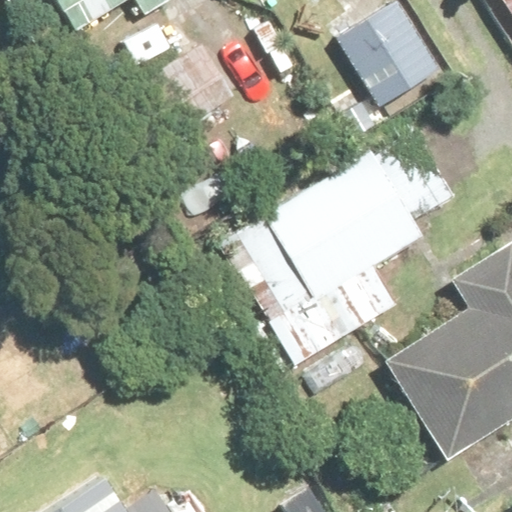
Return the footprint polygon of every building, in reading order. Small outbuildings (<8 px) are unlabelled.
[(173,0),(47,0),(66,32),(121,0),(135,0),(145,18),(174,1),(173,0)] [(393,0),(388,0),(344,24),(383,95),(430,68),(393,0)] [(511,0),(499,0),(511,17),(511,0)] [(462,214),(412,132),(225,246),(301,370),(403,307),(378,266),(462,214)] [(511,238),(447,279),(463,305),(380,358),(444,458),(511,414),(511,238)]
